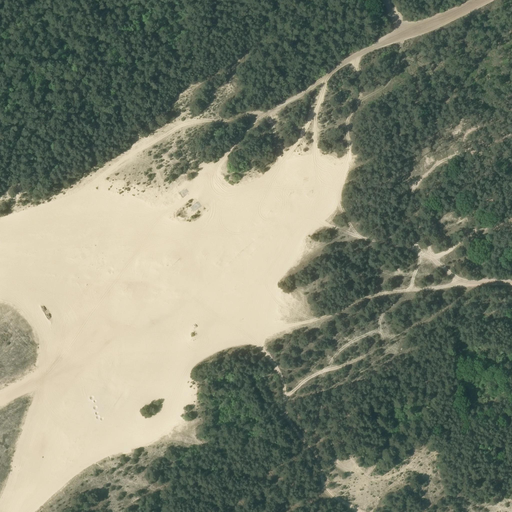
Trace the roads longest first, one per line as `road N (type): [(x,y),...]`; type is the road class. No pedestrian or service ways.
road 1 (track): [(484,0),(336,67),(226,268),(190,298),(0,400)]
road 2 (track): [(0,225),(116,216),(190,233),(243,207),(259,208),(282,239),(257,339)]
road 3 (track): [(511,281),(384,293),(257,339),(159,355)]
road 4 (track): [(32,511),(100,457),(162,431),(181,391),(175,369),(159,355),(82,356)]
road 5 (track): [(474,282),(284,398)]
road 6 (track): [(364,511),(321,480),(317,454),(290,425),(282,381),(257,339)]
road 7 (track): [(474,282),(387,242),(347,237)]
